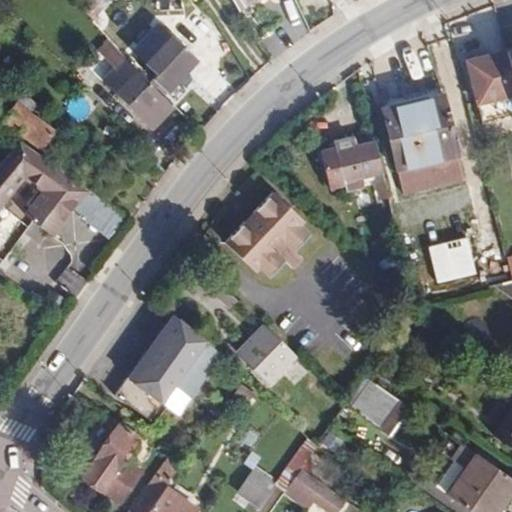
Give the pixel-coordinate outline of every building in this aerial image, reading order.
[(42,0),(53,10),(62,0),(42,0)] [(107,0),(88,0),(82,8),(93,17),(107,0)] [(232,0),(238,10),(253,0),(232,0)] [(197,62),(158,24),(133,50),(158,74),(154,78),(168,92),(197,62)] [(175,107),(115,44),(106,52),(119,65),(102,81),(149,131),(175,107)] [(511,115),(511,82),(504,51),(465,61),(481,123),(511,115)] [(464,179),(442,93),(441,94),(440,89),(382,103),(383,108),(381,108),(402,194),(464,179)] [(4,121),(41,150),(55,132),(17,104),(4,121)] [(334,147),(344,185),(345,190),(362,187),(360,179),(381,174),(373,141),(354,146),(352,138),(333,142),(334,147)] [(19,141),(0,163),(0,206),(23,180),(42,192),(25,215),(52,236),(73,209),(88,189),(19,141)] [(329,189),(344,185),(334,147),(320,150),(329,189)] [(132,221),(88,189),(73,209),(118,240),(132,221)] [(255,273),(258,269),(268,278),(284,261),(278,255),(287,245),(293,251),(310,234),(300,225),(304,221),(281,200),(283,198),(276,192),(274,193),(272,191),(253,212),(265,224),(256,234),(244,222),(223,243),(255,273)] [(511,225),(511,208),(499,211),(502,227),(511,225)] [(388,217),(400,266),(431,259),(419,210),(388,217)] [(265,224),(253,212),(244,222),(256,234),(265,224)] [(502,284),(496,259),(478,263),(484,288),(493,286),(502,284)] [(511,281),(511,282),(502,284),(493,286),(511,299),(511,281)] [(211,290),(231,309),(239,301),(219,282),(211,290)] [(78,297),(63,287),(48,308),(63,319),(78,297)] [(163,339),(133,381),(127,377),(114,394),(150,421),(162,405),(207,341),(172,314),(157,335),(163,339)] [(296,356),(264,325),(237,353),(269,384),(296,356)] [(222,355),(207,341),(162,405),(166,408),(179,417),(222,355)] [(381,376),(376,385),(399,401),(415,412),(421,404),(381,376)] [(399,401),(376,385),(364,377),(345,405),(379,429),(399,401)] [(253,394),(241,386),(230,402),(242,411),(253,394)] [(395,440),(415,412),(399,401),(379,429),(395,440)] [(511,407),(493,435),(511,448),(511,407)] [(120,462),(138,437),(120,424),(82,478),(120,505),(142,475),(130,466),(128,468),(120,462)] [(316,445),(334,455),(341,442),(323,432),(316,445)] [(471,511),(496,511),(511,489),(511,479),(452,438),(441,453),(452,461),(465,470),(447,495),(471,511)] [(306,461),(312,453),(316,447),(307,439),(276,482),(274,485),(285,492),(306,461)] [(317,457),(312,453),(306,461),(312,465),(317,457)] [(151,509),(165,488),(180,467),(167,457),(137,499),(151,509)] [(465,470),(452,461),(435,487),(447,495),(465,470)] [(256,468),(238,493),(258,507),(274,485),(276,482),(256,468)] [(298,491),(327,511),(332,511),(341,500),(309,477),(298,491)] [(165,488),(151,509),(148,511),(194,511),(196,510),(165,488)] [(148,511),(151,509),(137,499),(127,511),(148,511)]
